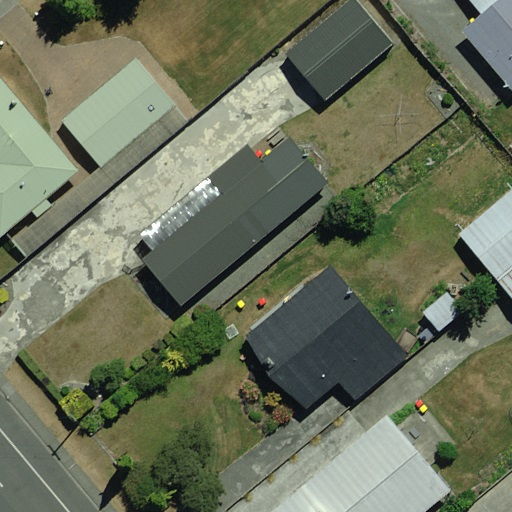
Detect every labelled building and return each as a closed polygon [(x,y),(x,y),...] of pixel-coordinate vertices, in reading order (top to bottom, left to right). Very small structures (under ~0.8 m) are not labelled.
[(357,0),(340,0),(266,59),(304,100),(391,36),(357,0)] [(511,0),(460,0),(475,18),(449,38),(495,96),(511,83),(511,0)] [(122,56),(52,115),(89,161),(163,105),(122,56)] [(0,229),(73,172),(0,85),(0,229)] [(276,144),(127,261),(174,298),(320,183),(276,144)] [(511,187),(446,232),(511,307),(511,187)] [(336,262),(235,332),(300,418),(392,338),(336,262)] [(382,417),(264,506),(268,511),(414,511),(451,479),(382,417)]
